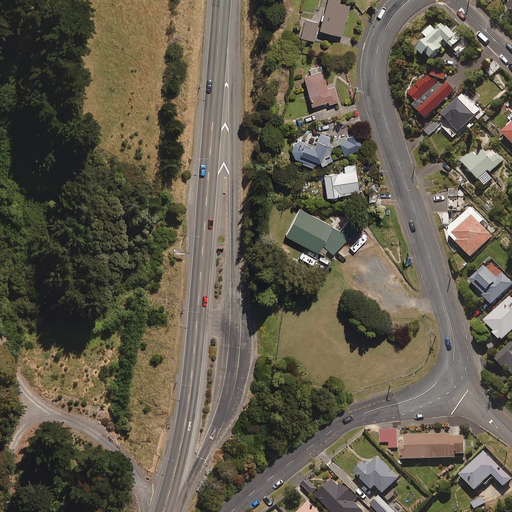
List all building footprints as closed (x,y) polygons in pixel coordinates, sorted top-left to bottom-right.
[(340,0),(328,0),(328,1),(325,0),(323,0),(322,6),(326,7),(320,30),(342,36),(350,6),(340,3),(340,0)] [(319,24),(306,20),(301,37),(314,41),(319,24)] [(462,41),(444,25),(437,33),(433,28),(425,36),(429,40),(418,51),(425,58),(427,55),(432,60),(444,48),(441,46),(445,42),(454,50),(462,41)] [(456,52),(462,57),(472,46),(466,40),(456,52)] [(502,68),(495,60),(484,69),(491,77),(502,68)] [(328,89),(321,64),(309,67),(311,75),(305,76),(312,105),(329,101),(330,104),(339,101),(335,87),(328,89)] [(447,75),(433,70),(431,76),(445,80),(447,75)] [(442,88),(428,74),(408,94),(417,103),(413,107),(427,120),(455,92),(447,83),(442,88)] [(442,115),(459,133),(475,118),(478,121),(486,114),(466,92),(442,115)] [(511,116),(509,119),(511,122),(511,125),(503,134),(511,143),(511,116)] [(438,128),(433,123),(424,131),(429,136),(438,128)] [(321,163),(322,165),(332,160),(330,156),(337,140),(321,133),(316,146),(301,140),(298,141),(294,144),(292,150),(294,156),(302,160),(301,162),(312,167),(321,163)] [(363,147),(357,134),(339,142),(345,156),(363,147)] [(503,161),(489,146),(479,156),(474,150),(462,162),(485,187),(493,179),(489,175),(503,161)] [(360,192),(356,165),(344,166),(345,173),(324,176),(327,197),(360,192)] [(465,178),(455,168),(449,173),(460,184),(465,178)] [(454,222),(463,214),(461,187),(448,188),(449,212),(453,212),(454,222)] [(495,207),(480,193),(475,198),(490,213),(495,207)] [(488,225),(471,208),(450,229),(451,237),(472,258),(493,237),(484,229),(488,225)] [(352,240),(365,228),(353,216),(340,230),(301,209),(286,235),(324,255),(328,249),(333,254),(349,237),(352,240)] [(498,280),(484,266),(470,281),(485,296),(484,298),(493,307),(511,286),(511,283),(503,275),(498,280)] [(511,299),(510,298),(483,325),(503,344),(511,333),(511,299)] [(498,343),(492,337),(485,345),(491,350),(498,343)] [(511,343),(496,361),(511,375),(511,343)] [(398,448),(397,430),(381,432),(382,443),(390,442),(390,449),(398,448)] [(450,435),(406,437),(407,445),(401,445),(402,461),(457,459),(457,456),(466,456),(465,437),(450,438),(450,435)] [(511,481),(511,477),(485,451),(460,476),(476,492),(493,476),(505,488),(511,481)] [(367,469),(363,465),(355,474),(372,492),(377,488),(384,495),(400,480),(378,458),(367,469)] [(306,479),(301,485),(311,496),(317,491),(306,479)] [(339,489),(334,482),(318,497),(331,511),(362,511),(354,503),(357,501),(342,486),(339,489)] [(486,504),(482,499),(472,505),(475,510),(486,504)]
